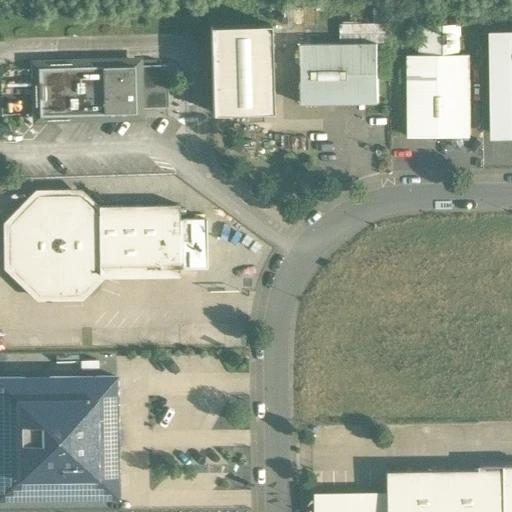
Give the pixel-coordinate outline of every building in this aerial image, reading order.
[(269,24),(209,26),(212,113),(272,111),(269,24)] [(459,55),(459,25),(420,25),(420,55),(459,55)] [(511,34),(494,35),(494,64),(493,64),(494,135),(511,135),(511,34)] [(377,43),(297,45),(298,104),(377,103),(377,43)] [(470,136),(469,55),(459,55),(420,55),(407,55),(408,137),(451,136),(463,136),(470,136)] [(132,66),(71,68),(70,62),(37,63),(39,115),(40,119),(60,118),(60,119),(69,119),(69,114),(134,112),(133,108),(132,68),(132,66)] [(166,65),(140,66),(140,67),(132,68),(133,108),(167,107),(166,65)] [(463,145),(463,136),(451,136),(451,145),(454,148),(460,148),(463,145)] [(77,195),(36,195),(8,225),(8,266),(38,294),(79,294),(99,274),(99,266),(98,214),(77,195)] [(177,205),(98,206),(98,214),(99,266),(158,266),(158,268),(205,268),(204,219),(177,220),(177,205)] [(203,324),(203,347),(226,347),(225,324),(203,324)] [(114,377),(0,378),(0,498),(116,497),(114,377)] [(201,393),(189,416),(200,421),(211,397),(201,393)] [(385,494),(314,496),(314,511),(511,511),(511,464),(479,465),(479,470),(385,473),(385,494)]
